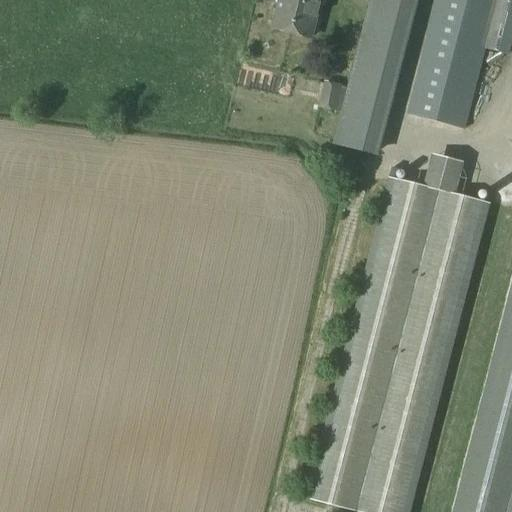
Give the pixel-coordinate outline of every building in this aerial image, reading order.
[(276,0),(269,29),(312,40),(321,0),(276,0)] [(380,0),(381,16),(400,15),(399,2),(419,2),(419,0),(380,0)] [(511,0),(437,0),(407,116),(463,131),(485,50),(508,56),(511,41),(511,0)] [(393,26),(377,104),(401,109),(417,31),(393,26)] [(322,80),(316,107),(334,111),(340,84),(322,80)] [(390,181),(307,499),(355,511),(407,511),(487,206),(455,198),(459,180),(428,172),(423,189),(390,181)] [(327,227),(349,223),(343,192),(321,197),(327,227)] [(511,511),(511,290),(454,511),(511,511)]
